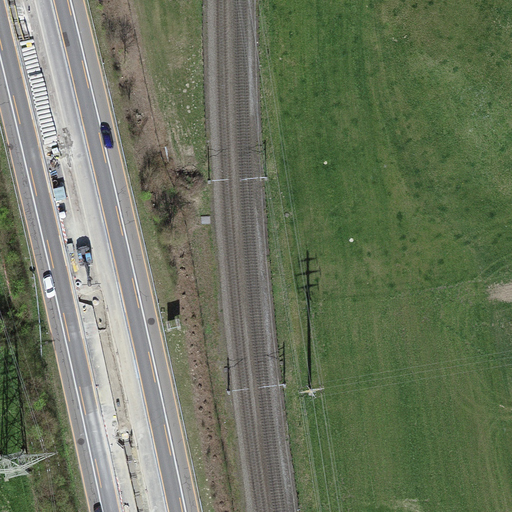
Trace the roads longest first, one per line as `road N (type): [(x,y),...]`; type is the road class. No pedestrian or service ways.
road 1 (motorway): [(4,0),(120,511)]
road 2 (motorway): [(167,511),(52,0)]
road 3 (track): [(139,0),(178,189)]
